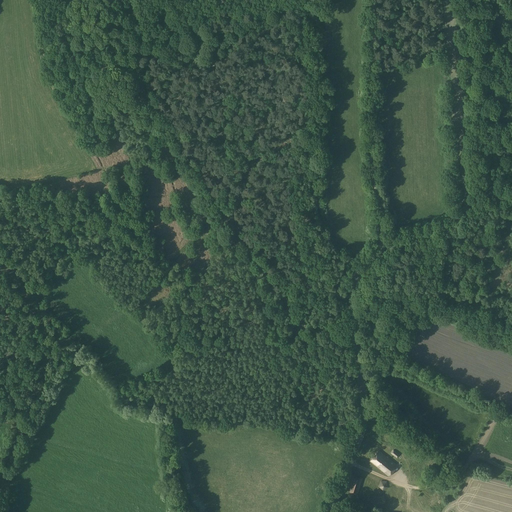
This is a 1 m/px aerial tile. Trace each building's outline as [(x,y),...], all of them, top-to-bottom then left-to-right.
[(370,461),(389,476),(397,466),(378,451),(370,461)] [(406,460),(400,467),(407,474),(414,467),(406,460)] [(355,475),(349,491),(358,494),(362,478),(355,475)] [(454,479),(449,483),(454,488),(458,484),(454,479)] [(383,496),(370,496),(371,502),(373,505),(384,504),(385,501),(385,498),(384,496),(383,496)]
